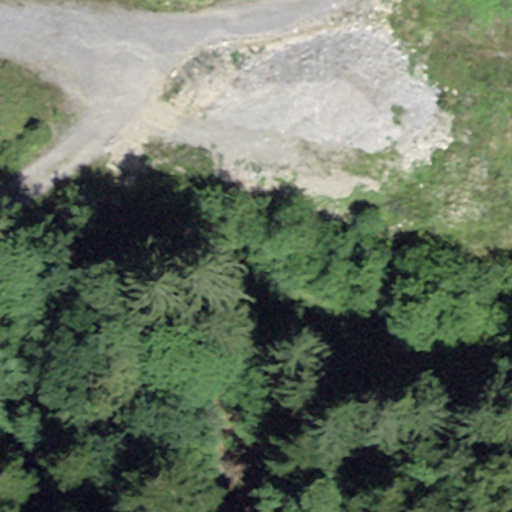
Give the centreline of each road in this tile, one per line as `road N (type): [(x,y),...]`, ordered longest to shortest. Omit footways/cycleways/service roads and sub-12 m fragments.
road 1 (track): [(0,21),(195,31),(254,26),(329,0)]
road 2 (track): [(0,199),(93,143),(195,31)]
